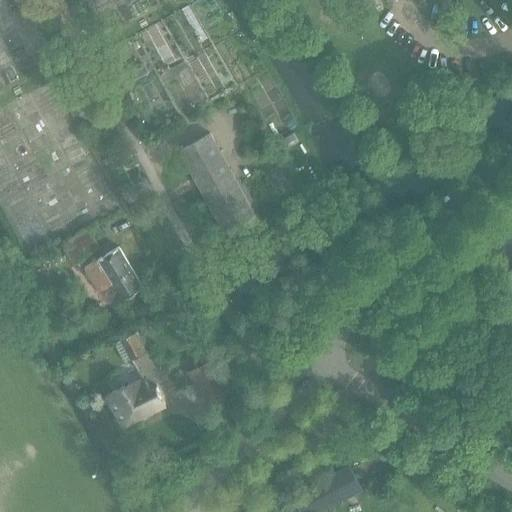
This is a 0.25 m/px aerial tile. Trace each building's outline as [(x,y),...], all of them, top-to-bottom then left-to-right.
[(86,76),(66,86),(73,101),(77,108),(85,103),(97,97),(86,76)] [(254,215),(235,179),(209,132),(178,150),(224,232),(232,227),(254,215)] [(100,247),(97,243),(94,237),(88,228),(61,244),(69,259),(72,263),(100,247)] [(119,247),(101,257),(85,267),(99,291),(113,283),(123,298),(142,287),(119,247)] [(33,274),(39,271),(36,264),(29,267),(33,274)] [(131,360),(146,352),(135,331),(120,339),(131,360)] [(203,379),(197,368),(189,372),(195,383),(203,379)] [(105,396),(124,425),(166,404),(156,386),(150,390),(142,377),(141,378),(105,396)] [(293,495),(301,511),(319,511),(361,490),(348,465),(293,495)]
